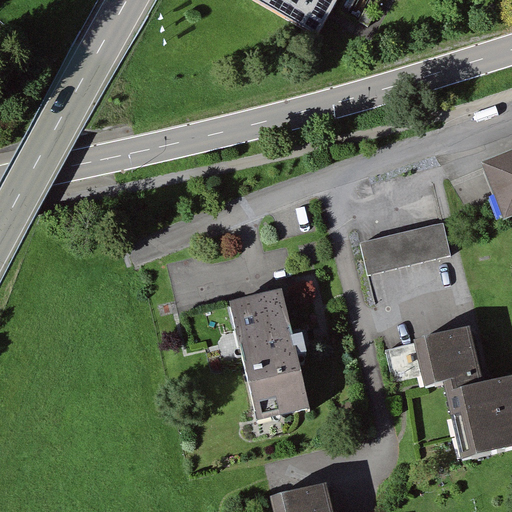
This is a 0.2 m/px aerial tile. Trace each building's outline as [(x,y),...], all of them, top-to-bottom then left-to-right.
[(245,0),(314,36),(333,0),(245,0)] [(511,152),(485,164),(508,220),(511,218),(511,152)] [(444,224),(360,243),(367,276),(452,257),(444,224)] [(219,309),(256,434),(316,417),(279,291),(219,309)] [(468,337),(422,347),(434,398),(453,394),(480,388),(468,337)] [(453,394),(468,462),(511,451),(511,380),(480,388),(453,394)] [(264,501),(266,511),(326,511),(321,487),(264,501)]
